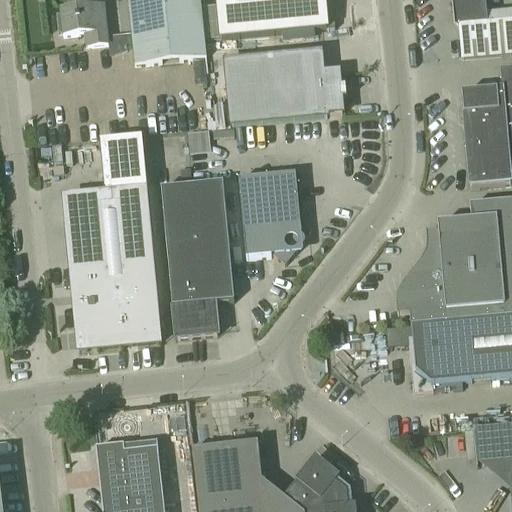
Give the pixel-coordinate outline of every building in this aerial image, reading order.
[(198,0),(126,0),(134,70),(205,62),(198,0)] [(322,0),(216,0),(221,43),(333,33),(331,9),(327,5),(323,6),(322,0)] [(483,0),(452,0),(453,5),(451,5),(453,23),(454,23),(454,22),(457,22),(460,62),(511,57),(511,15),(485,18),(483,0)] [(59,17),(54,18),(56,34),(61,33),(62,41),(83,39),(85,52),(107,50),(102,11),(59,15),(59,17)] [(320,58),(224,67),(230,131),(326,122),(326,119),(341,118),(340,103),(345,102),(344,92),(339,92),(338,77),(322,79),(320,58)] [(501,95),(461,99),(470,192),(511,188),(511,74),(499,75),(501,95)] [(201,125),(180,128),(183,151),(204,148),(201,125)] [(294,179),(238,184),(245,264),(270,261),(272,259),(284,269),(309,239),(297,229),(299,227),(294,179)] [(222,188),(160,194),(171,312),(172,312),(175,344),(216,340),(213,308),(233,307),(222,188)] [(142,196),(57,204),(71,362),(157,354),(142,196)] [(398,321),(408,320),(409,332),(511,322),(511,206),(469,210),(470,226),(436,229),(437,238),(426,239),(426,238),(425,238),(426,247),(426,254),(424,261),(423,264),(419,269),(402,291),(400,295),(397,302),(395,310),(395,314),(396,322),(398,322),(398,321)] [(511,322),(409,332),(411,342),(407,342),(412,399),(432,397),(431,389),(511,381),(511,322)] [(511,426),(468,430),(470,464),(511,461),(511,426)] [(257,447),(188,455),(194,511),(351,511),(351,510),(337,511),(331,511),(331,508),(342,499),(334,488),(337,484),(312,464),(294,486),(295,487),(283,503),(261,485),(257,447)] [(123,450),(95,453),(101,511),(163,511),(157,454),(123,457),(123,450)]
